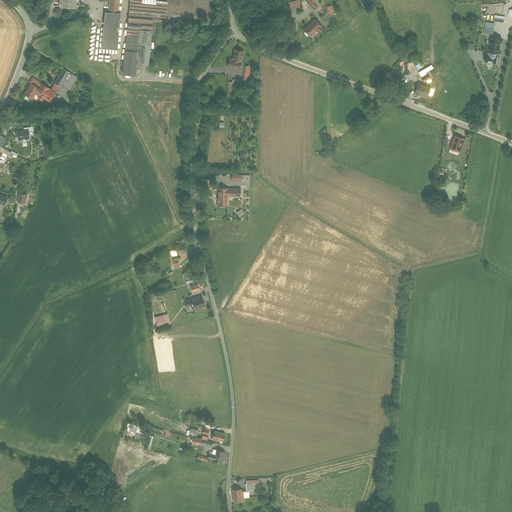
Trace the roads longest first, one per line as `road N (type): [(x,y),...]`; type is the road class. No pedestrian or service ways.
road 1 (residential): [(233,30),(197,83),(195,217),(232,387),(231,511)]
road 2 (track): [(474,252),(414,274),(392,486),(382,511)]
road 3 (residential): [(511,143),(270,54),(233,30)]
